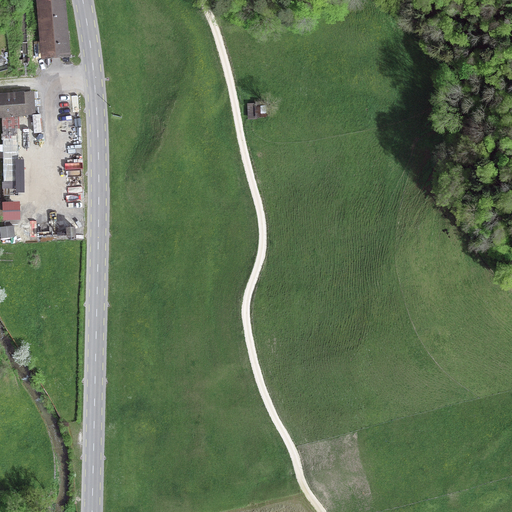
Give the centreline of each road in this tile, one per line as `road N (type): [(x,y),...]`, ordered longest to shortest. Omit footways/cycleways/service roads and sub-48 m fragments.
road 1 (track): [(321,511),(252,355),(245,313),(263,241),(260,214),(201,0)]
road 2 (secondary): [(91,511),(99,152),(82,0)]
